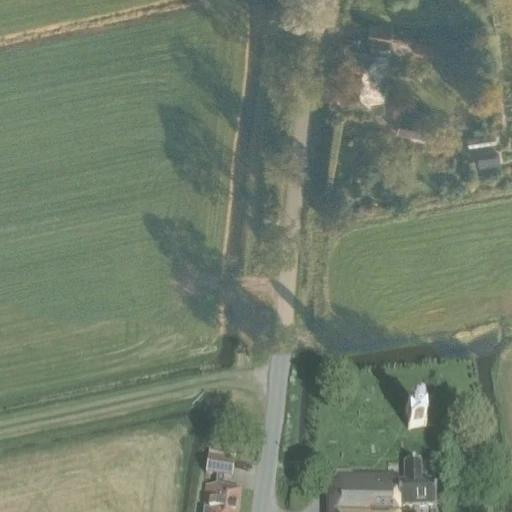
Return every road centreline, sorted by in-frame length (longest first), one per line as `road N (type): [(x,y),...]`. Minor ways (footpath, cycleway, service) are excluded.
road 1 (unclassified): [(259,511),(318,0)]
road 2 (track): [(0,428),(192,387),(277,379)]
